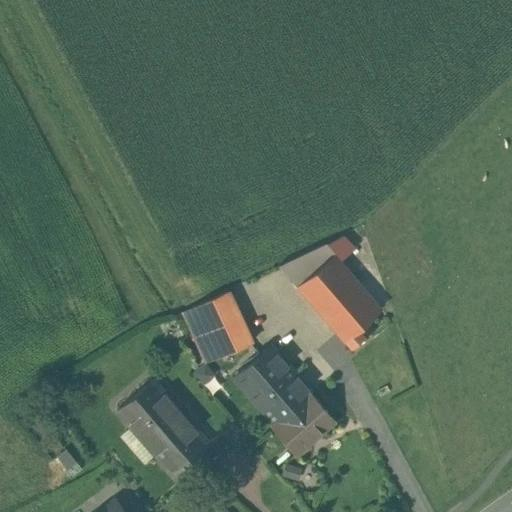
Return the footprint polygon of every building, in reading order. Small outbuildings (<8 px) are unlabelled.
[(380,309),(333,254),(311,272),(296,285),(343,340),(380,309)] [(305,265),(290,278),(296,285),(311,272),(305,265)] [(250,342),(226,291),(183,311),(206,362),(250,342)] [(309,392),(269,346),(234,377),(234,378),(248,393),(260,407),(274,423),(309,392)] [(248,393),(234,378),(234,377),(223,387),(237,403),(248,393)] [(205,443),(154,381),(118,410),(169,473),(205,443)] [(274,423),(270,426),(294,453),(333,419),(309,392),(274,423)] [(248,393),(237,403),(249,417),(260,407),(248,393)] [(274,423),(260,407),(249,417),(263,432),(270,426),(274,423)] [(65,450),(57,456),(66,467),(74,461),(65,450)] [(226,511),(208,492),(186,511),(226,511)] [(123,511),(114,499),(97,511),(123,511)]
